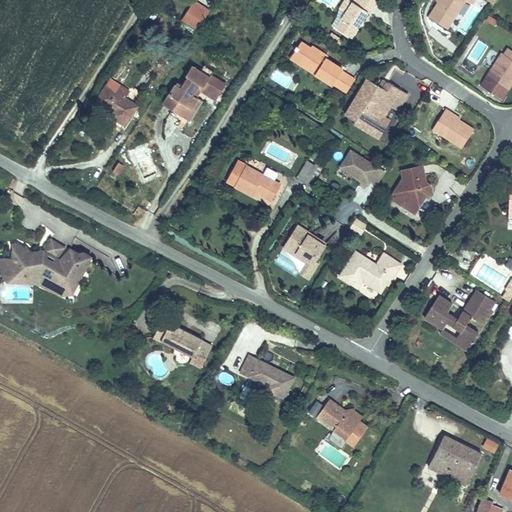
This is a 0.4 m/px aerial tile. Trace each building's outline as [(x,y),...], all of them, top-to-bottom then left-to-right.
[(180,20),(197,31),(210,11),(194,0),(180,20)] [(361,23),(368,12),(370,14),(378,0),(353,0),(352,2),(346,12),(336,28),(351,38),(358,28),(355,27),(359,22),(361,23)] [(346,12),(352,2),(348,0),(344,0),(340,8),(346,12)] [(447,29),(465,0),(466,0),(472,4),(474,0),(439,0),(438,2),(429,17),(447,29)] [(340,44),(342,40),(332,34),(329,37),(340,44)] [(342,71),(336,67),(333,65),(332,65),(331,65),(331,66),(330,67),(328,66),(331,61),(326,58),(323,62),(317,58),(319,50),(312,46),(311,48),(301,42),(298,47),(297,46),(295,49),(296,50),(293,53),(303,60),(304,58),(307,58),(312,61),(310,70),(333,85),(334,84),(347,93),(355,80),(342,71)] [(326,58),(328,56),(319,50),(317,58),(323,62),(326,58)] [(310,70),(312,61),(307,58),(304,58),(303,60),(293,53),(290,58),(310,70)] [(511,55),(510,58),(504,54),(502,53),(487,75),(509,89),(511,84),(511,55)] [(343,69),(331,61),(328,66),(330,67),(331,66),(331,65),(332,65),(333,65),(336,67),(342,71),(343,69)] [(211,75),(214,71),(204,65),(200,71),(205,74),(203,78),(207,81),(210,75),(211,75)] [(192,94),(199,84),(219,96),(226,85),(211,75),(210,75),(207,81),(203,78),(205,74),(200,71),(192,66),(186,75),(189,77),(183,86),(177,82),(165,101),(174,107),(172,110),(185,118),(198,98),(192,94)] [(125,98),(129,91),(111,79),(107,86),(125,98)] [(389,108),(390,106),(394,108),(392,110),(395,112),(396,110),(398,111),(408,94),(387,82),(383,88),(379,85),(368,79),(362,88),(345,115),(356,121),(355,124),(379,138),(389,121),(384,117),(389,108)] [(383,88),(387,82),(383,79),(379,85),(383,88)] [(216,99),(219,96),(199,84),(197,87),(216,99)] [(125,98),(107,86),(97,100),(111,109),(112,108),(115,110),(114,111),(111,116),(125,125),(137,106),(125,98)] [(189,120),(202,100),(198,98),(185,118),(189,120)] [(174,107),(165,101),(163,104),(172,110),(174,107)] [(459,120),(451,115),(452,113),(445,109),(432,129),(462,148),(474,129),(459,120)] [(385,172),(350,150),(338,168),(367,187),(371,182),(376,186),(385,172)] [(311,185),(324,164),(317,160),(314,165),(307,161),(306,163),(298,177),(304,181),(311,185)] [(247,166),(237,161),(234,166),(244,171),(247,166)] [(118,174),(124,165),(119,162),(113,171),(118,174)] [(280,184),(247,166),(244,171),(234,166),(227,180),(236,185),(236,186),(252,195),(252,193),(255,189),(257,191),(257,192),(258,193),(271,200),(280,184)] [(433,194),(430,184),(427,185),(422,166),(402,171),(403,177),(405,186),(401,193),(397,191),(392,199),(402,205),(407,198),(419,206),(426,196),(433,194)] [(401,193),(405,186),(403,177),(395,190),(401,193)] [(414,213),(419,206),(407,198),(402,205),(414,213)] [(361,234),(367,225),(356,218),(350,227),(358,231),(361,234)] [(327,245),(296,227),(282,252),(305,265),(299,276),(310,282),(320,265),(317,263),(327,245)] [(56,258),(65,247),(51,239),(45,251),(56,258)] [(12,244),(13,249),(14,252),(17,254),(13,259),(12,259),(10,258),(7,258),(1,258),(7,276),(23,277),(23,282),(35,283),(37,278),(47,281),(44,284),(65,294),(73,294),(79,280),(74,278),(75,275),(77,276),(84,263),(87,264),(91,257),(84,253),(79,254),(70,249),(61,260),(54,266),(47,260),(37,260),(36,261),(34,257),(31,259),(28,253),(30,251),(26,246),(25,247),(17,243),(12,244)] [(56,258),(45,251),(44,250),(30,251),(34,257),(36,261),(37,260),(47,260),(54,266),(61,260),(57,258),(56,258)] [(382,291),(400,263),(384,253),(376,264),(372,261),(356,251),(339,276),(358,288),(362,281),(367,284),(368,282),(382,291)] [(7,276),(1,258),(0,258),(0,266),(3,278),(9,282),(23,282),(23,277),(7,276),(7,277),(6,276),(7,276)] [(79,280),(87,264),(84,263),(77,276),(75,275),(74,278),(79,280)] [(65,294),(44,284),(47,281),(37,278),(35,283),(61,295),(73,294),(65,294)] [(382,291),(368,282),(367,284),(381,293),(382,291)] [(509,301),(511,296),(511,293),(506,289),(505,290),(507,291),(503,297),(509,301)] [(458,319),(447,312),(452,304),(439,295),(424,317),(442,329),(443,329),(447,322),(461,331),(456,338),(470,346),(479,333),(466,325),(472,316),(482,322),(489,311),(490,309),(495,302),(476,290),(458,319)] [(161,340),(171,322),(164,319),(155,336),(161,340)] [(212,346),(202,341),(203,339),(189,332),(188,334),(182,331),(183,329),(171,322),(161,340),(193,356),(190,361),(201,367),(212,346)] [(470,346),(443,329),(442,329),(440,333),(468,350),(470,346)] [(294,378),(249,355),(243,369),(251,373),(249,376),(268,386),(267,389),(284,398),(294,378)] [(307,380),(312,371),(302,367),(298,375),(307,380)] [(346,439),(360,420),(353,416),(352,411),(347,411),(330,398),(316,417),(346,439)] [(360,420),(363,417),(353,409),(352,411),(353,416),(360,420)] [(466,485),(482,453),(444,435),(428,466),(466,485)] [(486,438),(481,447),(494,453),(499,443),(486,438)] [(511,494),(511,470),(501,493),(510,497),(511,494)] [(492,504),(493,501),(482,497),(475,511),(488,511),(490,507),(492,504)]
